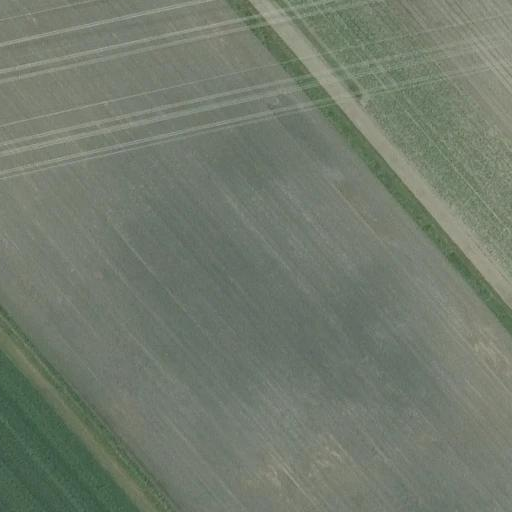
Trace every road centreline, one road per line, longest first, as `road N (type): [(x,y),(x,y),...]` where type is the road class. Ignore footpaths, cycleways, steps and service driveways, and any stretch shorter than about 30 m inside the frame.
road 1 (track): [(511,304),(249,0)]
road 2 (track): [(147,511),(0,340)]
